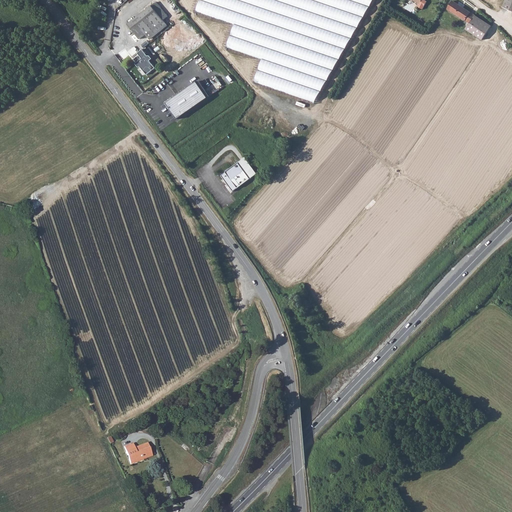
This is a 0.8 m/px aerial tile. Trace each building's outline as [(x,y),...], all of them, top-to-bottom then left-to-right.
[(198,0),(195,11),(233,24),(226,48),(260,59),(253,82),(313,101),(370,0),(198,0)] [(511,11),(511,0),(505,0),(503,6),(511,11)] [(448,9),(470,24),(466,30),(482,40),(491,26),(453,1),(448,9)] [(136,35),(142,30),(146,34),(163,20),(167,17),(156,3),(129,25),(136,35)] [(191,24),(187,18),(181,24),(185,29),(191,24)] [(174,25),(156,40),(162,47),(168,42),(170,45),(176,40),(174,37),(180,32),(174,25)] [(136,35),(140,39),(146,34),(142,30),(136,35)] [(203,41),(199,34),(193,37),(197,45),(203,41)] [(136,64),(138,67),(141,67),(147,75),(155,68),(149,61),(152,59),(150,56),(147,56),(142,50),(138,53),(139,54),(139,60),(139,61),(136,64)] [(196,83),(166,105),(178,121),(208,99),(196,83)] [(372,164),(387,172),(393,161),(378,152),(372,164)] [(244,158),(221,175),(232,192),(256,174),(244,158)] [(124,446),(130,464),(142,460),(142,459),(151,455),(147,442),(134,447),(133,443),(124,446)]
